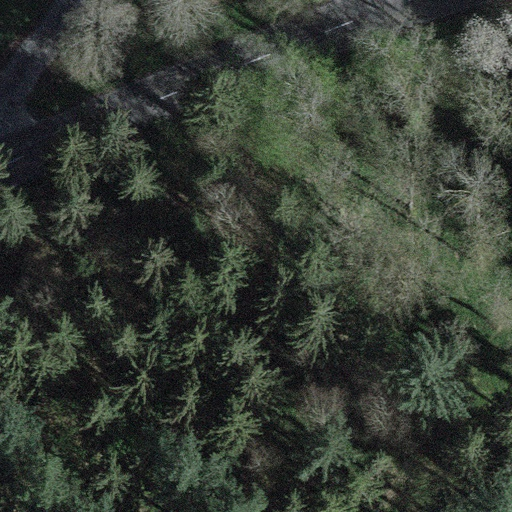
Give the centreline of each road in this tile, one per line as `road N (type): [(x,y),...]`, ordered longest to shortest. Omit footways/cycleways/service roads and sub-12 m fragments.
road 1 (tertiary): [(0,165),(405,0)]
road 2 (unclassified): [(0,118),(79,0)]
